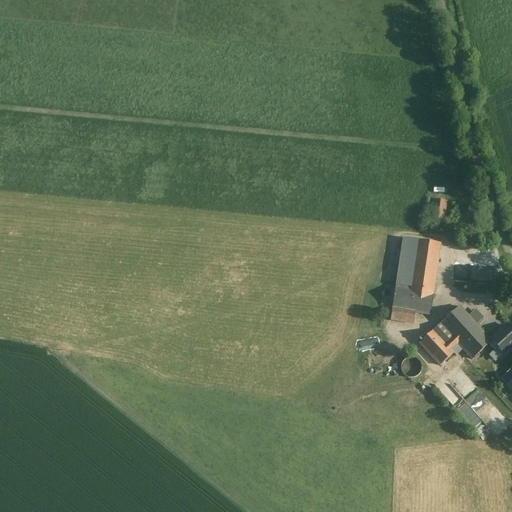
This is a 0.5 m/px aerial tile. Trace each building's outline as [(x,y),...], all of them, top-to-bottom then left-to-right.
[(446,202),(434,200),(431,223),(443,225),(446,202)] [(405,239),(398,287),(410,289),(418,241),(405,239)] [(440,245),(418,241),(410,289),(433,293),(440,245)] [(398,287),(395,286),(392,309),(415,313),(430,315),(433,293),(410,289),(398,287)] [(468,317),(460,307),(440,325),(452,339),(445,346),(433,332),(419,344),(440,366),(454,354),(450,351),(457,345),(462,350),(471,360),(488,345),(491,342),(490,341),(476,326),(468,317)] [(415,313),(392,309),(390,321),(413,324),(415,313)] [(475,310),(468,317),(476,326),(484,319),(475,310)] [(452,339),(440,325),(433,332),(445,346),(452,339)] [(511,332),(506,327),(490,341),(491,342),(488,345),(494,351),(497,349),(503,355),(511,346),(511,332)] [(457,345),(450,351),(454,354),(456,357),(462,350),(457,345)] [(503,355),(497,349),(489,356),(495,363),(503,355)] [(420,373),(421,370),(421,367),(420,363),(418,361),(415,359),(411,359),(408,359),(405,360),(403,363),(401,366),(401,369),(402,372),(403,375),(406,378),(409,379),(412,379),(416,378),(418,376),(420,373)] [(511,391),(511,368),(500,380),(511,391)]
